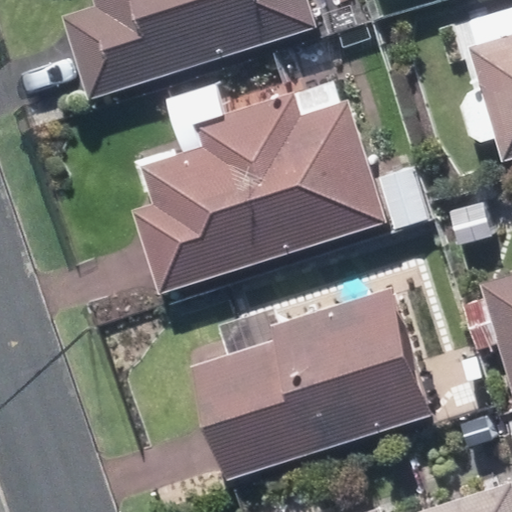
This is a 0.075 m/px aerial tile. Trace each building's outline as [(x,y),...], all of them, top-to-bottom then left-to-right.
[(106,0),(76,10),(101,92),(332,21),(325,0),(106,0)] [(375,21),(346,31),(355,58),(384,48),(375,21)] [(511,33),(488,41),(511,122),(511,33)] [(160,160),(171,195),(149,202),(175,286),(403,214),(365,94),(317,109),(309,85),(211,115),(219,141),(160,160)] [(511,187),(452,206),(464,244),(511,229),(511,187)] [(511,272),(499,277),(511,320),(511,272)] [(291,335),(207,362),(243,472),(449,406),(409,282),(287,322),(291,335)] [(511,337),(511,332),(507,314),(481,321),(487,344),(511,337)] [(493,362),(444,376),(456,418),(504,402),(493,362)] [(511,430),(505,408),(457,424),(466,452),(511,437),(511,430)] [(398,511),(396,501),(361,511),(511,511),(511,481),(417,511),(398,511)]
